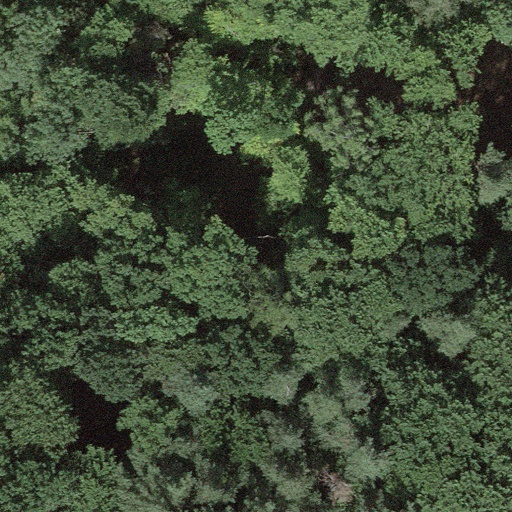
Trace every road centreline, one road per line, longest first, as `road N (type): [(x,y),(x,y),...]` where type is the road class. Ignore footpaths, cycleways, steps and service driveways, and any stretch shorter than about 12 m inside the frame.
road 1 (track): [(308,0),(156,236),(24,511)]
road 2 (track): [(511,380),(156,236)]
